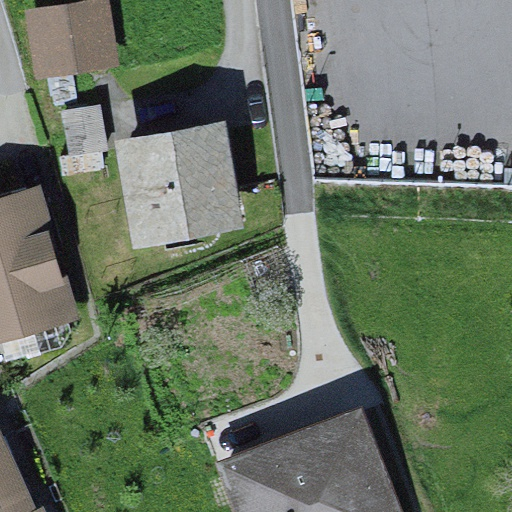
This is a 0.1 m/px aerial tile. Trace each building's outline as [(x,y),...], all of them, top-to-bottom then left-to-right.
[(98,2),(33,9),(39,65),(104,58),(98,2)] [(103,106),(63,113),(71,156),(111,149),(103,106)] [(222,126),(120,141),(135,240),(237,225),(222,126)] [(0,335),(59,322),(31,202),(0,209),(0,335)] [(386,511),(358,426),(240,465),(255,511),(386,511)] [(36,511),(9,439),(0,442),(0,511),(36,511)]
